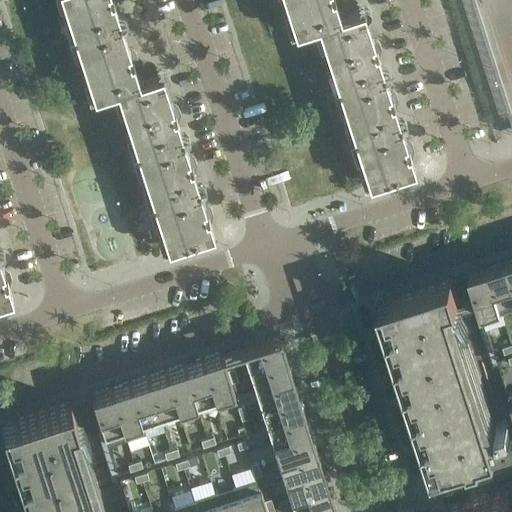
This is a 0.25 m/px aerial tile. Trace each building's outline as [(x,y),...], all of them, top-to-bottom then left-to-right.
[(120,20),(113,0),(62,0),(74,34),(120,20)] [(284,0),(295,32),(318,24),(317,23),(340,15),(335,0),(284,0)] [(381,48),(379,41),(377,38),(373,40),(363,8),(340,15),(317,23),(318,24),(337,86),(383,71),(377,52),(381,51),(381,48)] [(137,60),(137,57),(135,50),(133,48),(129,49),(120,20),(74,34),(94,96),(117,89),(116,88),(139,80),(133,62),(137,60)] [(399,121),(393,102),(397,101),(397,98),(395,91),(393,89),(389,90),(383,71),(337,86),(353,136),(399,121)] [(180,112),(178,105),(176,103),(172,104),(162,73),(139,80),(116,88),(117,89),(136,150),(182,136),(176,117),(180,116),(180,112)] [(409,153),(413,151),(414,148),(411,141),(409,139),(405,140),(399,121),(353,136),(369,183),(414,168),(409,153)] [(198,186),(192,167),(196,166),(196,163),(194,156),(192,153),(188,155),(182,136),(136,150),(152,201),(198,186)] [(209,217),(212,216),(213,213),(210,206),(208,204),(205,205),(198,186),(152,201),(167,247),(214,233),(209,217)] [(7,282),(11,281),(12,277),(9,270),(7,268),(3,269),(0,258),(0,301),(12,297),(7,282)] [(511,301),(511,270),(509,259),(490,265),(503,304),(511,301)] [(503,304),(490,265),(470,272),(478,297),(483,311),(503,304)] [(495,423),(455,300),(459,298),(452,277),(390,297),(391,299),(386,301),(390,313),(396,312),(400,326),(394,327),(399,341),(404,339),(409,353),(403,355),(407,368),(413,366),(418,380),(412,382),(416,396),(422,394),(426,408),(421,410),(425,423),(431,421),(435,435),(430,437),(434,451),(440,449),(445,466),(469,458),(470,461),(482,457),(482,454),(497,449),(511,443),(511,417),(497,422),(495,423)] [(511,286),(478,297),(511,401),(511,286)] [(279,333),(242,345),(248,364),(285,353),(279,333)] [(284,475),(278,457),(272,438),(266,420),(260,402),(254,383),(248,365),(242,345),(222,351),(230,378),(211,384),(193,390),(174,396),(156,402),(138,408),(120,413),(100,420),(129,511),(213,511),(221,510),(242,503),(263,496),(268,511),(295,511),(290,494),(284,475)] [(226,365),(222,352),(202,358),(214,395),(217,404),(237,398),(230,378),(230,377),(228,371),(226,365)] [(291,371),(285,353),(248,364),(254,383),(291,371)] [(214,395),(202,358),(184,364),(196,401),(214,395)] [(196,401),(184,364),(166,370),(178,407),(196,401)] [(178,407),(166,370),(148,375),(160,412),(178,407)] [(297,389),(291,371),(254,383),(260,401),(297,389)] [(160,412),(148,375),(129,381),(141,418),(160,412)] [(141,418),(129,381),(111,387),(123,424),(141,418)] [(123,424),(111,387),(92,393),(100,420),(106,440),(126,434),(123,424)] [(303,408),(297,389),(260,401),(266,420),(303,408)] [(105,511),(79,430),(76,422),(77,422),(70,401),(13,419),(13,420),(6,423),(10,435),(17,433),(21,447),(14,450),(19,463),(25,461),(30,475),(23,477),(27,490),(34,488),(39,502),(32,504),(34,511),(105,511)] [(309,426),(303,408),(266,420),(272,438),(309,426)] [(315,445),(309,426),(272,438),(278,457),(315,445)] [(284,475),(321,463),(315,445),(278,457),(284,475)] [(327,482),(321,463),(284,475),(290,494),(327,482)] [(300,511),(333,501),(327,482),(290,494),(296,511),(295,511),(300,511)] [(511,511),(511,487),(510,488),(509,487),(458,503),(459,505),(451,507),(452,511),(511,511)]
